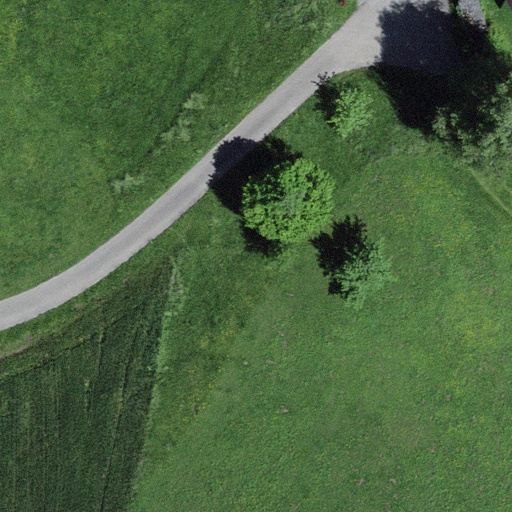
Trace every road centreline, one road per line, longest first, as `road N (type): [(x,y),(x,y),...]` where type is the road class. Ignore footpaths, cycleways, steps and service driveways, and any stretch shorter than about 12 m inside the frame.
road 1 (track): [(0,319),(64,302),(399,31)]
road 2 (track): [(511,198),(399,31)]
